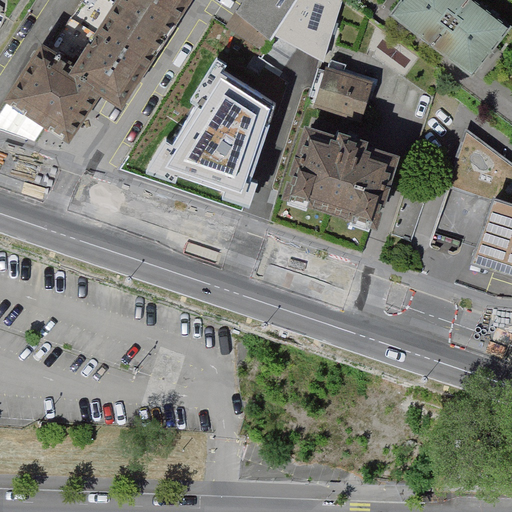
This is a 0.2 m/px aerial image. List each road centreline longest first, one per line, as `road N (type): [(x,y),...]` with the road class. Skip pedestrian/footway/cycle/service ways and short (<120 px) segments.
road 1 (tertiary): [(511,337),(0,162)]
road 2 (tertiary): [(0,213),(511,385)]
